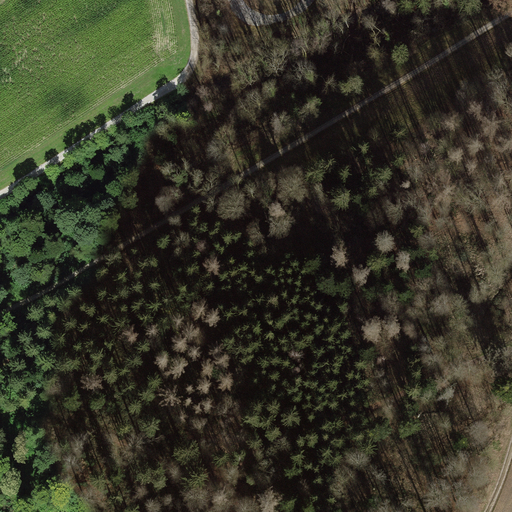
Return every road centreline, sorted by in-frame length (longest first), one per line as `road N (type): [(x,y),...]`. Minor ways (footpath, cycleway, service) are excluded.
road 1 (track): [(0,315),(511,12)]
road 2 (track): [(191,0),(191,49),(180,76),(0,199)]
